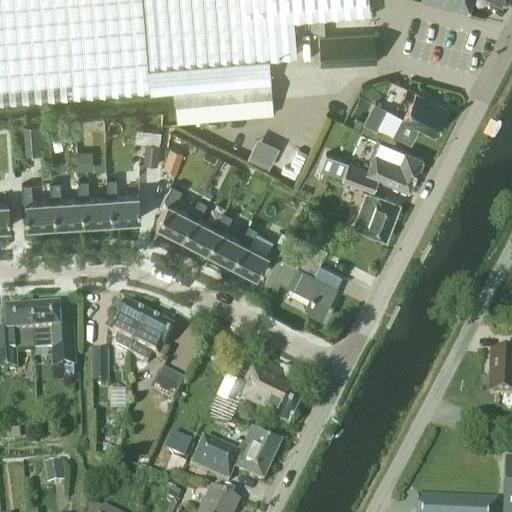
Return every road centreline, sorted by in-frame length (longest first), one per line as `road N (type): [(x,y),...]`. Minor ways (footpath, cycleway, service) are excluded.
road 1 (residential): [(342,369),(511,41)]
road 2 (residential): [(342,369),(147,271),(0,272)]
road 3 (unclassified): [(373,511),(511,248)]
road 4 (residential): [(270,511),(342,369)]
